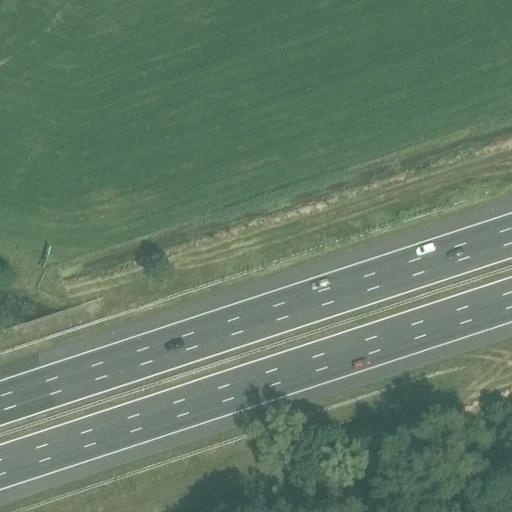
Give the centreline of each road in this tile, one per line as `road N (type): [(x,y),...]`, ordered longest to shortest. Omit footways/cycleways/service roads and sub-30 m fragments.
road 1 (motorway): [(511,236),(0,405)]
road 2 (motorway): [(0,468),(511,300)]
